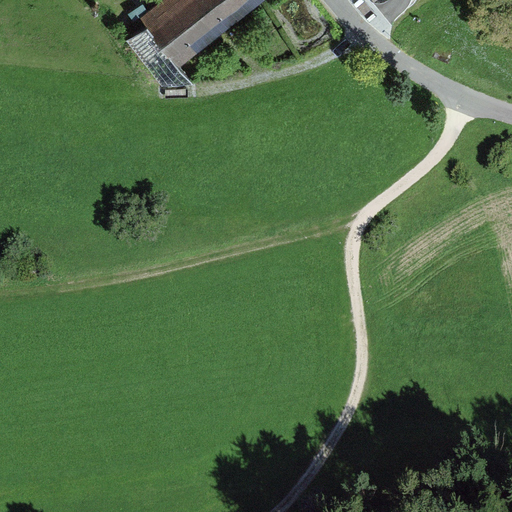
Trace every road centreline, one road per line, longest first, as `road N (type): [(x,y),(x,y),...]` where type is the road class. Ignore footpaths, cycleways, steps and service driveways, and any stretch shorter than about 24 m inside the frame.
road 1 (track): [(467,99),(446,152),(356,238),(367,360),(359,413),(298,511)]
road 2 (track): [(5,291),(164,271),(298,240),(351,223),(395,196)]
road 3 (unclassified): [(511,115),(426,80),(337,0)]
road 4 (track): [(214,93),(303,67),(370,34)]
